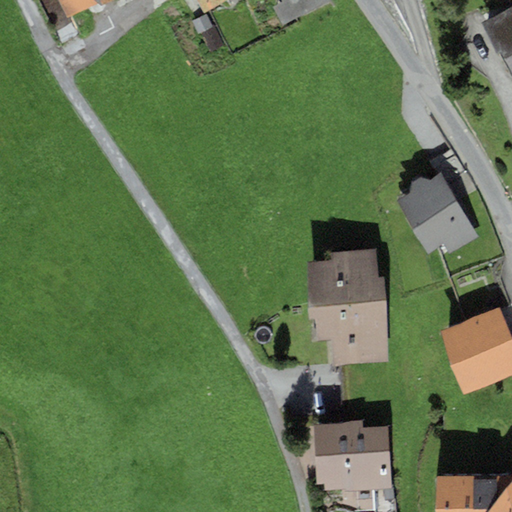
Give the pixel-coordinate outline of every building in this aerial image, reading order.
[(57,0),(67,20),(95,6),(97,10),(116,0),(57,0)] [(197,0),(204,13),(227,0),(197,0)] [(280,0),(283,4),(276,8),(286,27),(335,1),(333,0),(280,0)] [(511,6),(484,22),(511,74),(511,6)] [(198,35),(213,27),(206,14),(191,22),(198,35)] [(215,28),(202,34),(211,52),(223,46),(215,28)] [(478,238),(440,173),(429,180),(420,178),(411,184),(410,192),(397,201),(428,253),(443,245),(449,255),(478,238)] [(377,250),(331,253),(331,261),(307,262),(310,320),(315,320),(316,341),(331,340),(332,366),(389,363),(384,278),(378,278),(377,250)] [(511,375),(511,342),(498,307),(438,331),(463,395),(511,375)] [(317,485),(324,484),(325,493),(392,489),(387,427),(363,428),(362,421),(313,424),(317,485)] [(511,511),(511,477),(435,476),(434,511),(511,511)]
